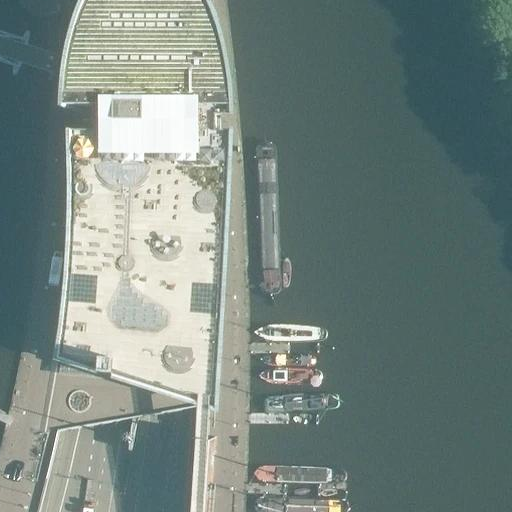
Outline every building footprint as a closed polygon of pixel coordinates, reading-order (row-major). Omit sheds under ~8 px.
[(231,215),(235,132),(230,132),(217,132),(216,116),(231,115),(235,115),(230,45),(230,39),(229,33),(228,31),(227,25),(226,22),(224,16),(221,8),(218,0),(217,0),(87,0),(86,2),(83,10),(80,16),(78,19),(74,29),(73,32),(71,39),(69,46),(68,52),(66,59),(66,63),(65,66),(64,73),(64,77),(64,83),(63,90),(63,97),(64,108),(67,108),(83,108),(84,128),(73,128),(68,127),(69,186),(69,194),(69,211),(68,227),(68,243),(67,258),(66,274),(64,288),(63,302),(61,315),(61,322),(58,336),(56,349),(54,362),(96,375),(98,376),(98,374),(111,374),(112,375),(112,380),(197,407),(198,408),(204,410),(208,411),(219,414),(227,289),(231,215)] [(24,33),(22,37),(20,42),(16,51),(13,61),(13,64),(12,71),(12,72),(12,73),(13,74),(15,74),(17,72),(20,67),(21,64),(25,55),(28,45),(28,40),(29,35),(29,34),(29,32),(28,31),(27,31),(26,31),(25,32),(24,33)] [(256,147),(255,149),(261,288),(262,290),(263,291),(264,292),(266,293),(267,294),(269,295),(271,295),(272,295),(274,295),(276,294),(277,293),(279,292),(280,291),(281,290),(282,288),(276,149),(275,147),(274,145),(273,144),(272,143),(270,142),(268,142),(267,141),(265,141),(263,142),(261,142),(260,143),(258,144),(257,145),(256,147)] [(280,340),(283,341),(327,342),(330,342),(332,341),(334,341),(336,340),(338,339),(340,338),(342,337),(343,336),(343,334),(344,333),(344,332),(343,331),(343,329),(342,328),(340,326),(338,325),(337,324),(335,323),(331,322),(329,322),(285,322),(281,323),(278,324),(275,326),(271,327),(268,329),(266,331),(263,333),(269,337),(273,338),(276,339),(280,340)] [(278,369),(281,370),(333,368),(334,367),(335,366),(336,365),(336,363),(337,362),(337,361),(336,359),(336,358),(335,357),(334,356),(333,355),(331,354),(330,354),(281,353),(278,354),(275,355),(273,356),(270,357),(268,359),(266,360),(264,362),(266,364),(268,365),(270,367),(273,368),(275,369),(278,369)] [(257,393),(256,412),(335,412),(335,393),(257,393)] [(319,429),(317,429),(261,427),(259,427),(258,427),(256,428),(255,429),(254,430),(253,431),(252,433),(252,434),(252,436),(252,437),(252,439),(253,440),(253,442),(255,443),(256,444),(257,445),(259,445),(260,446),(316,447),(318,447),(320,447),(322,447),(324,446),(326,445),(328,444),(330,443),(331,441),(333,440),(332,438),(331,436),(330,435),(328,433),(326,432),(325,431),(323,430),(321,429),(319,429)] [(208,511),(216,437),(203,436),(196,436),(195,449),(193,477),(191,505),(190,511),(208,511)] [(253,462),(253,482),(339,485),(339,465),(253,462)] [(257,493),(257,508),(335,510),(336,495),(257,493)]
